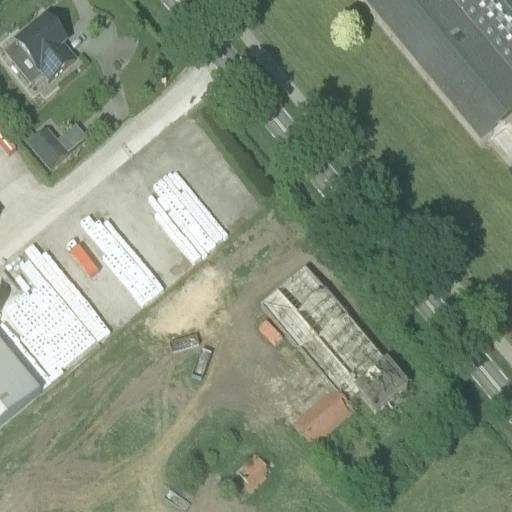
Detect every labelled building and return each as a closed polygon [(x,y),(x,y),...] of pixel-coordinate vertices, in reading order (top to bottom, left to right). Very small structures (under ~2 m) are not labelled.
[(511,121),(511,0),(357,0),(480,148),(511,121)] [(56,42),(60,38),(46,20),(15,46),(35,70),(37,69),(50,85),(74,64),(56,42)] [(76,128),(59,141),(72,156),(88,142),(76,128)] [(69,159),(47,133),(27,150),(49,176),(69,159)] [(0,142),(0,153),(11,166),(17,161),(0,142)] [(139,305),(234,242),(178,159),(98,213),(92,204),(78,213),(139,305)] [(86,351),(132,324),(92,256),(75,266),(55,233),(19,254),(32,275),(34,273),(39,283),(59,317),(60,316),(75,343),(79,341),(86,351)] [(305,272),(259,310),(332,394),(291,428),(312,453),(354,418),(347,410),(358,401),(372,418),(405,391),(403,389),(406,386),(400,379),(398,381),(394,376),(396,375),(390,367),(387,370),(325,295),(324,295),(305,272)] [(166,341),(197,317),(190,308),(158,331),(166,341)] [(0,413),(25,393),(0,360),(0,413)] [(241,509),(273,477),(255,458),(221,492),(231,503),(233,501),(241,509)]
